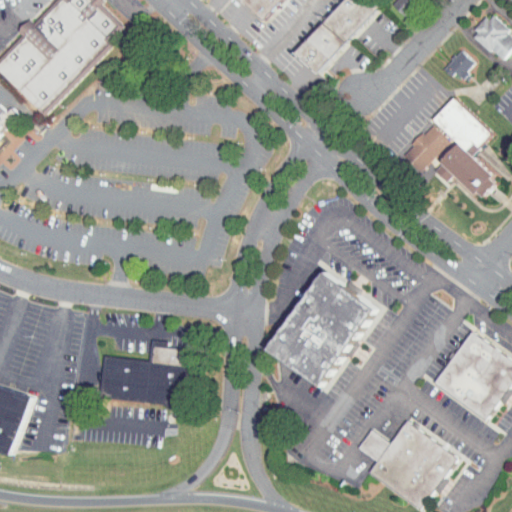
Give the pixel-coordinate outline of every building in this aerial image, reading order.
[(0,70),(42,111),(110,41),(108,39),(123,23),(99,0),(57,0),(34,24),(30,20),(19,31),(23,35),(0,58),(0,70)] [(243,0),(265,20),(283,0),(243,0)] [(372,0),(344,0),(297,51),(318,71),(379,6),(372,0)] [(384,0),(394,9),(401,0),(384,0)] [(491,54),(510,35),(481,8),(463,27),(491,54)] [(442,70),(445,66),(452,72),(465,57),(450,43),(433,62),(442,70)] [(450,136),(426,163),(439,175),(446,167),(473,192),(490,174),(463,148),(483,127),(445,91),(424,113),(450,136)] [(412,164),(439,135),(421,118),(394,147),(412,164)] [(274,350),(326,384),(347,352),(353,356),(361,344),(357,341),(380,306),(361,294),(364,288),(351,280),(349,284),(326,269),(274,350)] [(437,383),(489,418),(511,384),(511,357),(472,330),(437,383)] [(104,353),(99,394),(181,404),(187,356),(182,355),(183,348),(151,344),(149,358),(104,353)] [(0,448),(19,455),(39,398),(0,383),(0,448)] [(461,456),(408,420),(393,442),(373,428),(360,448),(379,461),(371,472),(424,507),(436,488),(442,492),(451,479),(447,477),(461,456)]
